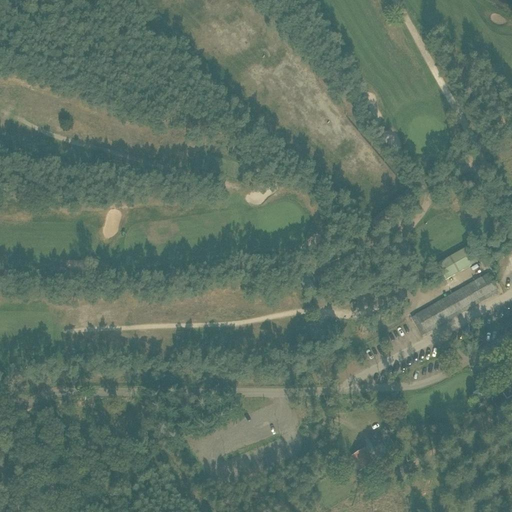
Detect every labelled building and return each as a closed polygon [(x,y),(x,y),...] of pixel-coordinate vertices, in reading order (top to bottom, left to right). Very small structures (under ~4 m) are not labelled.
[(409,189),(367,225),(374,233),(416,197),(409,189)] [(445,281),(477,263),(468,247),(436,266),(445,281)] [(298,278),(307,294),(318,288),(309,272),(298,278)] [(425,334),(498,292),(488,275),(415,316),(425,334)] [(509,398),(507,395),(511,392),(511,361),(484,378),(499,404),(509,398)] [(383,441),(387,448),(393,445),(389,437),(383,441)] [(360,471),(372,464),(363,450),(352,457),(353,459),(353,460),(360,471)]
